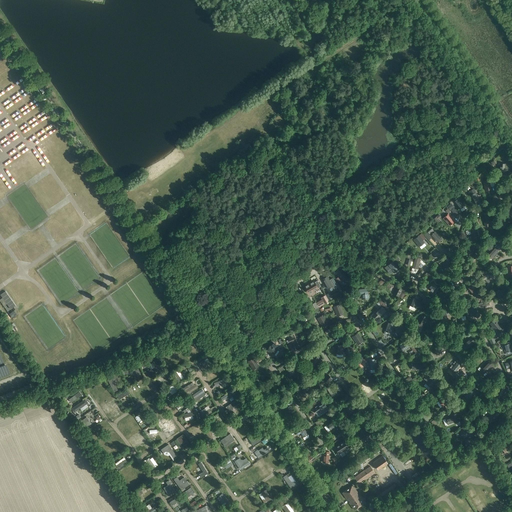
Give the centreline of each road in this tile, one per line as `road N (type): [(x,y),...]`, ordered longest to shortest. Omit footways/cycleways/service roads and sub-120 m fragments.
road 1 (track): [(58,386),(206,328),(0,29)]
road 2 (residential): [(367,417),(319,440),(274,370),(315,342)]
road 3 (residential): [(481,327),(450,332),(449,341),(483,387),(502,374),(486,339)]
road 4 (residential): [(456,249),(421,269),(416,293),(441,299),(473,272)]
road 5 (residential): [(455,463),(414,485),(367,417)]
road 6 (residential): [(315,342),(281,292),(335,265)]
